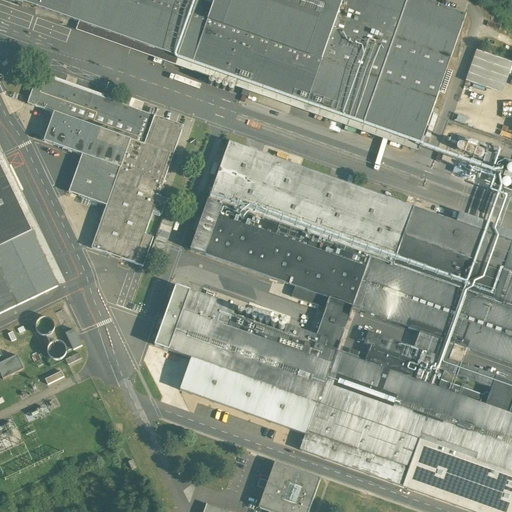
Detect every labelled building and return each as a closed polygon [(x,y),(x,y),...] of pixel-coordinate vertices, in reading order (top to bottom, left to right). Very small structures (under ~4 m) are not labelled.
[(193,63),(214,0),(23,0),(22,3),(193,63)] [(342,0),(214,0),(193,63),(306,103),(342,0)] [(342,0),(306,103),(420,144),(465,16),(421,0),(342,0)] [(511,70),(511,62),(477,50),(466,83),(503,96),(511,70)] [(183,127),(38,75),(28,104),(54,114),(44,142),(82,156),(69,193),(107,207),(92,249),(143,267),(153,238),(145,235),(153,213),(161,216),(166,201),(158,198),(183,127)] [(198,131),(194,141),(203,144),(206,134),(198,131)] [(511,244),(229,143),(209,200),(223,205),(205,256),(330,300),(352,308),(419,332),(454,344),(511,364),(511,243),(511,244)] [(0,165),(0,314),(58,287),(0,165)] [(208,200),(190,250),(205,256),(223,205),(209,200),(208,200)] [(161,230),(167,231),(165,238),(169,239),(173,221),(163,219),(161,230)] [(169,351),(187,300),(190,291),(177,287),(156,346),(169,351)] [(323,349),(284,334),(187,300),(169,351),(317,404),(336,353),(323,349)] [(336,353),(352,308),(330,300),(316,337),(326,340),(323,349),(336,353)] [(284,334),(323,349),(326,340),(316,337),(286,326),(284,334)] [(74,331),(65,335),(73,351),(82,347),(74,331)] [(454,344),(419,332),(413,349),(448,361),(454,344)] [(413,349),(368,333),(364,344),(419,364),(444,372),(455,377),(459,365),(448,361),(413,349)] [(65,335),(61,337),(68,352),(72,350),(65,335)] [(17,356),(5,362),(0,352),(0,376),(1,377),(3,380),(24,370),(17,356)] [(444,372),(419,364),(413,381),(336,353),(317,404),(318,405),(308,432),(409,468),(418,440),(511,473),(511,415),(438,389),(440,382),(444,372)] [(79,354),(65,360),(68,366),(82,359),(79,354)] [(511,383),(495,378),(459,365),(455,377),(491,389),(487,399),(440,382),(438,389),(511,415),(511,383)] [(57,375),(47,380),(50,385),(59,381),(57,375)] [(308,511),(320,480),(274,463),(258,509),(266,511),(308,511)] [(267,482),(260,480),(257,487),(264,490),(267,482)]
